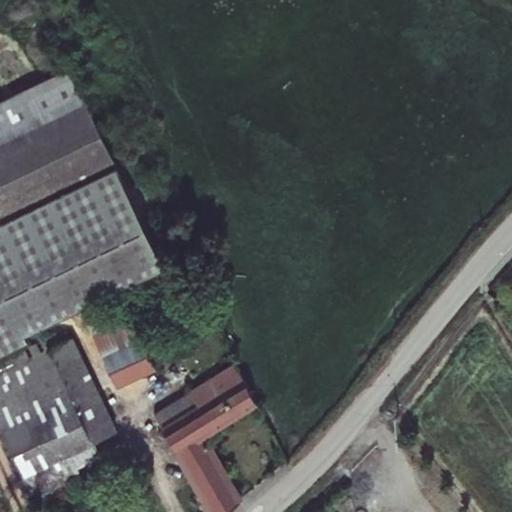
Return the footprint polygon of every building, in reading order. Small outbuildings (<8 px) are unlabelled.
[(164,252),(68,56),(0,89),(0,339),(28,326),(25,320),(164,252)] [(132,343),(123,324),(134,319),(124,301),(85,319),(102,356),(132,343)] [(187,350),(176,324),(143,338),(134,319),(123,324),(132,343),(102,356),(115,385),(155,367),(153,363),(187,350)] [(73,333),(0,364),(0,424),(29,491),(79,470),(74,459),(98,448),(90,432),(116,430),(73,333)] [(202,434),(255,402),(256,401),(232,361),(152,412),(176,449),(174,451),(183,465),(212,511),(225,511),(239,501),(239,499),(202,434)]
